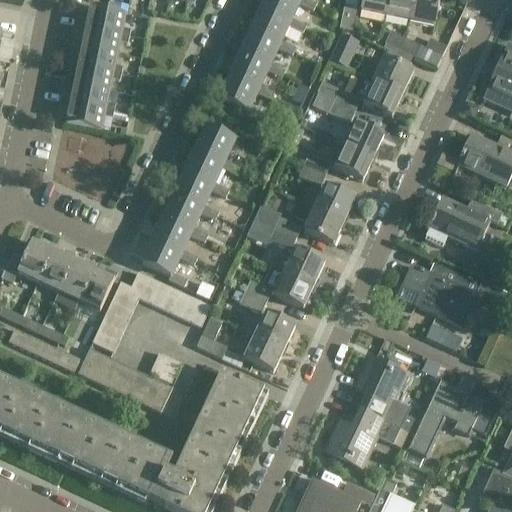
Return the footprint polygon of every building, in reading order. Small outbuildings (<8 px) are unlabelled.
[(289,0),(266,0),(259,17),(290,28),(288,32),(301,38),(305,30),(291,24),(298,9),(300,5),(289,0)] [(289,0),(300,5),(298,9),(312,16),(316,8),(302,1),(302,0),(289,0)] [(362,0),(359,17),(383,22),(387,0),(362,0)] [(387,0),(383,22),(408,27),(413,0),(387,0)] [(413,0),(408,27),(433,32),(439,0),(413,0)] [(338,34),(340,34),(351,36),(356,12),(342,10),(338,34)] [(89,11),(85,31),(128,40),(129,34),(120,32),(123,18),(89,11)] [(278,50),(277,54),(291,60),(294,53),(281,46),(287,32),(288,32),(290,28),(259,17),(249,38),(278,50)] [(85,31),(81,50),(115,57),(117,46),(126,47),(128,40),(85,31)] [(383,48),(392,53),(398,41),(388,36),(383,48)] [(268,72),(266,77),(280,83),(284,75),(270,69),(277,54),(278,50),(249,38),(239,60),(268,72)] [(340,39),(328,65),(345,73),(357,47),(340,39)] [(398,41),(392,53),(413,62),(419,50),(398,41)] [(380,66),(371,85),(401,99),(412,76),(387,65),(391,56),(361,42),(355,55),(380,66)] [(81,50),(77,69),(120,78),(121,71),(113,69),(115,57),(81,50)] [(511,53),(507,50),(482,106),(490,109),(492,110),(495,109),(497,108),(499,106),(511,111),(511,53)] [(228,82),(256,95),(256,99),(270,106),(273,98),(260,91),(266,77),(268,72),(239,60),(228,82)] [(77,69),(73,88),(107,95),(110,83),(118,85),(120,78),(77,69)] [(263,120),(249,114),(256,99),(256,95),(228,82),(218,104),(246,117),(244,121),(259,128),(263,120)] [(390,123),(401,99),(371,85),(360,109),(390,123)] [(73,88),(69,108),(112,116),(113,109),(105,107),(107,95),(73,88)] [(297,88),(289,104),(300,109),(308,93),(297,88)] [(332,105),(331,106),(354,116),(359,105),(338,94),(332,105)] [(317,97),(310,111),(326,118),(331,106),(332,105),(317,97)] [(347,129),(354,116),(331,106),(326,118),(347,129)] [(464,106),(458,119),(471,125),(477,112),(464,106)] [(69,108),(65,128),(99,135),(102,121),(110,122),(112,116),(69,108)] [(352,127),(342,149),(372,163),(382,140),(352,127)] [(223,170),(221,174),(235,180),(238,173),(224,166),(234,147),(204,133),(194,156),(223,170)] [(456,170),(505,192),(511,177),(511,146),(499,141),(495,151),(470,140),(456,170)] [(361,186),(372,163),(342,149),(331,173),(361,186)] [(212,193),(210,196),(224,203),(228,195),(214,189),(221,174),(223,170),(194,156),(183,178),(212,193)] [(308,158),(302,169),(324,179),(329,169),(308,158)] [(318,192),(324,179),(302,169),(297,182),(318,192)] [(183,178),(172,202),(202,215),(200,219),(214,225),(217,218),(203,211),(210,196),(212,193),(183,178)] [(323,190),(312,212),(312,213),(342,227),(353,204),(323,190)] [(245,200),(241,204),(249,208),(251,208),(255,200),(250,199),(245,200)] [(172,202),(161,226),(190,237),(189,241),(203,248),(207,240),(197,236),(199,232),(194,230),(200,219),(202,215),(172,202)] [(428,234),(423,244),(441,252),(446,242),(476,256),(489,227),(495,230),(501,219),(470,204),(465,214),(441,203),(427,233),(428,234)] [(331,250),(342,227),(312,213),(312,212),(300,207),(294,222),(305,228),(301,236),(331,250)] [(278,222),(273,233),(294,244),(300,232),(278,222)] [(180,260),(179,264),(193,270),(196,262),(182,256),(189,241),(190,237),(161,226),(151,247),(180,260)] [(288,256),(294,244),(273,233),(267,245),(288,256)] [(15,279),(37,289),(53,256),(55,251),(47,247),(44,252),(31,246),(23,264),(11,259),(0,281),(0,283),(11,288),(15,279)] [(169,281),(167,285),(182,292),(186,285),(172,278),(179,264),(180,260),(151,247),(141,268),(169,281)] [(270,272),(282,277),(312,291),(323,268),(293,254),(288,265),(276,260),(270,272)] [(53,256),(37,289),(56,298),(72,265),(74,260),(64,255),(62,260),(53,256)] [(72,265),(56,298),(77,307),(92,274),(95,269),(88,266),(85,271),(72,265)] [(511,269),(505,267),(496,288),(511,294),(511,269)] [(410,269),(400,291),(418,300),(413,310),(413,311),(460,332),(475,299),(474,299),(475,298),(485,302),(490,291),(491,289),(480,284),(478,289),(433,268),(429,278),(410,269)] [(92,274),(77,307),(98,317),(115,278),(108,275),(106,281),(92,274)] [(302,314),(312,291),(282,277),(271,300),(302,314)] [(91,348),(111,357),(112,358),(137,303),(199,332),(209,311),(137,278),(130,292),(119,287),(91,348)] [(248,285),(243,297),(265,308),(270,296),(248,285)] [(200,286),(195,298),(207,303),(212,291),(200,286)] [(485,302),(481,310),(502,319),(511,301),(490,291),(485,302)] [(259,319),(265,308),(243,297),(237,309),(259,319)] [(0,313),(0,321),(18,330),(22,321),(1,311),(0,313)] [(263,317),(252,341),(282,355),(293,331),(263,317)] [(18,330),(38,339),(42,330),(22,321),(18,330)] [(195,352),(220,364),(226,352),(212,346),(220,329),(208,323),(200,340),(195,352)] [(38,339),(58,349),(62,340),(42,330),(38,339)] [(79,365),(13,334),(7,347),(73,378),(79,365)] [(62,340),(58,349),(62,351),(66,342),(62,340)] [(272,377),(282,355),(252,341),(242,363),(272,377)] [(395,352),(389,363),(405,371),(411,360),(395,352)] [(171,393),(108,364),(88,355),(76,380),(159,418),(160,417),(173,423),(195,375),(182,369),(171,393)] [(158,358),(148,379),(169,389),(179,368),(158,358)] [(368,361),(353,393),(366,399),(358,415),(384,427),(399,434),(409,413),(394,407),(406,379),(368,361)] [(0,436),(66,467),(161,511),(208,511),(262,398),(224,380),(177,482),(161,474),(164,467),(0,390),(0,436)] [(438,385),(405,456),(406,456),(402,466),(409,469),(418,473),(422,464),(425,465),(444,425),(452,429),(449,435),(466,443),(483,407),(467,400),(454,392),(438,385)] [(337,426),(323,457),(362,475),(377,443),(391,450),(392,449),(399,434),(384,427),(358,415),(350,432),(337,426)] [(500,477),(500,478),(511,483),(511,430),(502,452),(510,456),(500,477)] [(462,464),(451,468),(455,479),(466,475),(462,464)] [(400,465),(395,476),(404,480),(409,469),(402,466),(400,465)] [(511,511),(511,483),(500,478),(500,477),(492,473),(478,504),(489,509),(487,511),(511,511)] [(411,511),(413,509),(390,499),(395,488),(384,482),(373,504),(369,511),(411,511)] [(357,511),(360,506),(369,510),(370,509),(374,500),(346,487),(342,497),(310,483),(296,511),(357,511)]
